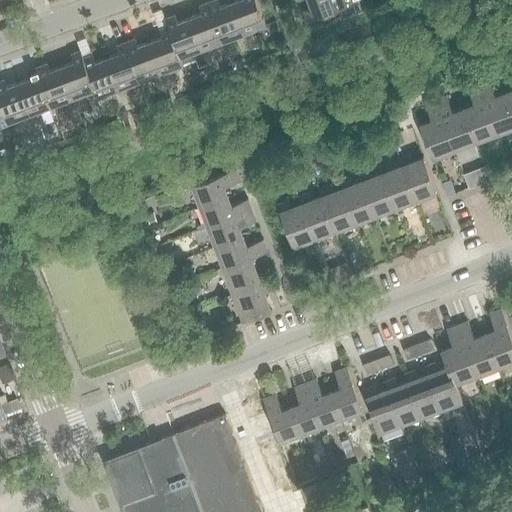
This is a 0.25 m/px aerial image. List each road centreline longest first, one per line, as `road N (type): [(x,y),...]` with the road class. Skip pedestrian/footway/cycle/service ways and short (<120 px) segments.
road 1 (residential): [(55,434),(511,251)]
road 2 (residential): [(55,434),(0,297)]
